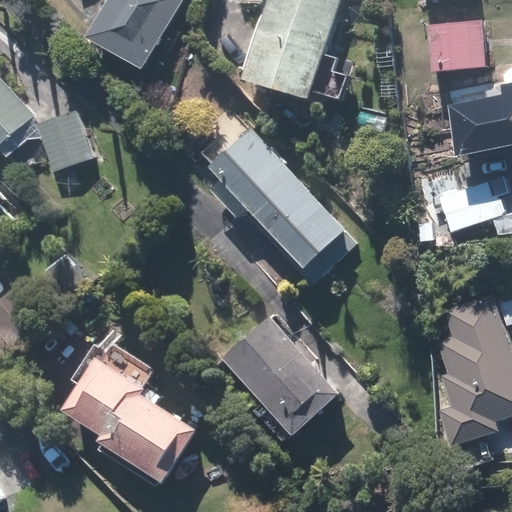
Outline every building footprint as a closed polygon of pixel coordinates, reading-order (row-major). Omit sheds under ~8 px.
[(110,0),(88,41),(142,70),(180,0),(110,0)] [(261,0),(235,75),(298,97),(333,0),(261,0)] [(490,25),(438,28),(441,75),(492,72),(490,25)] [(333,69),(328,86),(345,92),(350,75),(333,69)] [(360,88),(382,92),(382,88),(393,90),(394,82),(377,79),(378,74),(370,72),(368,77),(362,75),(360,88)] [(0,75),(0,161),(1,162),(43,122),(0,75)] [(160,96),(150,105),(163,120),(173,112),(160,96)] [(81,115),(43,128),(59,177),(97,164),(81,115)] [(364,247),(259,132),(220,168),(216,164),(202,177),(248,226),(254,220),(317,289),(364,247)] [(502,177),(439,198),(451,233),(502,216),(496,197),(508,193),(502,177)] [(73,260),(53,275),(76,304),(96,289),(73,260)] [(43,319),(15,287),(0,299),(0,335),(10,347),(43,319)] [(511,422),(511,322),(505,301),(456,316),(462,334),(450,338),(461,372),(453,375),(463,405),(448,410),(462,452),(511,435),(511,425),(511,423),(511,422)] [(278,323),(232,365),(303,443),(349,401),(278,323)] [(98,435),(94,442),(159,483),(193,431),(138,396),(141,391),(92,359),(59,410),(98,435)] [(405,430),(388,415),(371,436),(388,451),(405,430)] [(316,462),(305,473),(315,483),(326,472),(316,462)] [(292,508),(312,510),(313,498),(308,498),(308,494),(299,493),(298,497),(294,497),(292,508)]
